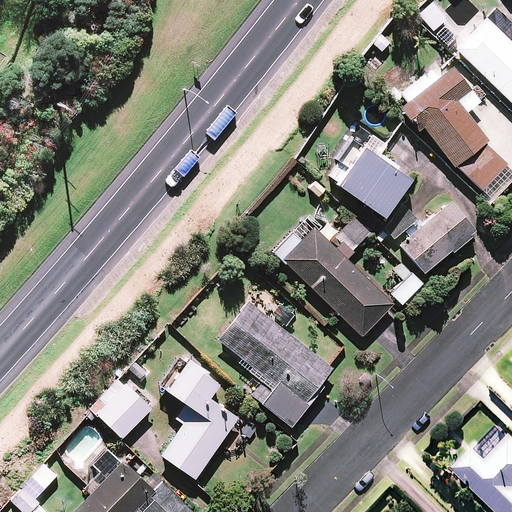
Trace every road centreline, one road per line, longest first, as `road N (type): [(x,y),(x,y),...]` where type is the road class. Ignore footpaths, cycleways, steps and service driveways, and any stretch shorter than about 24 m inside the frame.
road 1 (trunk): [(302,0),(131,211),(0,353)]
road 2 (residential): [(511,290),(300,511)]
